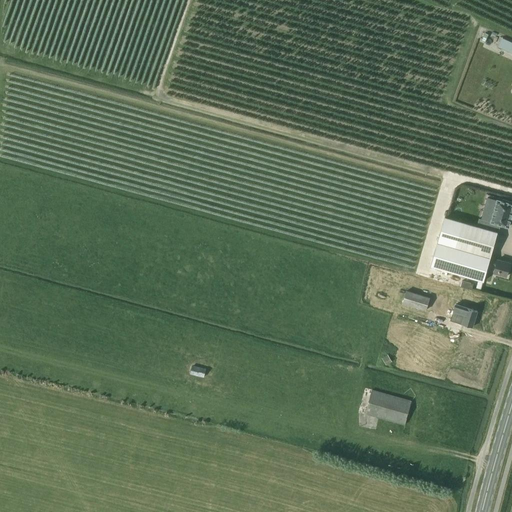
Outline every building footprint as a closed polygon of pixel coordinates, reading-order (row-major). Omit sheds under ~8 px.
[(511,43),(502,39),(498,47),(511,53),(511,43)] [(509,229),(511,218),(511,203),(497,199),(490,223),(509,229)] [(431,266),(484,281),(488,266),(495,268),(494,273),(506,277),(510,263),(490,258),(498,232),(445,217),(431,266)] [(479,220),(477,226),(488,230),(490,223),(479,220)] [(430,297),(406,290),(402,303),(426,311),(430,297)] [(466,316),(463,324),(473,327),(478,311),(455,304),(453,311),(466,316)] [(192,366),(190,375),(204,379),(207,370),(192,366)] [(412,403),(373,392),(366,415),(405,426),(412,403)]
